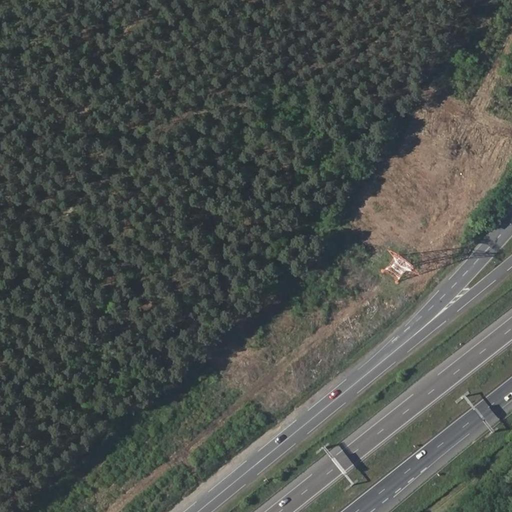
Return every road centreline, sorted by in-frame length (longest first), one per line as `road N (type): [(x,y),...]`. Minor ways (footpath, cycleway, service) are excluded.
road 1 (motorway): [(511,328),(280,511)]
road 2 (secondary): [(378,365),(199,511)]
road 3 (tertiary): [(378,365),(511,257)]
road 4 (motorway): [(483,260),(378,365)]
road 5 (motorway): [(414,464),(511,389)]
